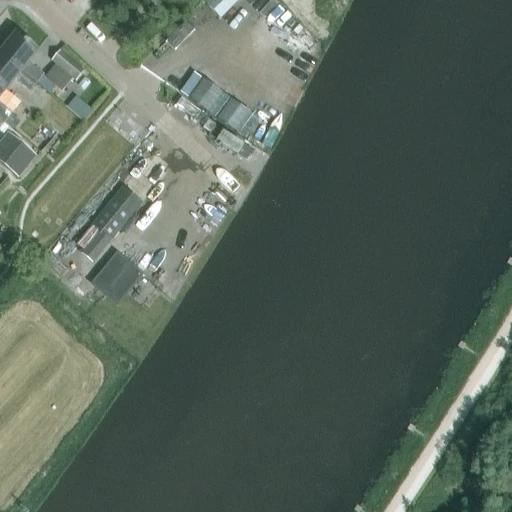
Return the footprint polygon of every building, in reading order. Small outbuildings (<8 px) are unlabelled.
[(238,0),(210,0),(207,3),(221,17),(238,0)] [(36,53),(16,36),(0,54),(36,84),(47,93),(53,86),(31,68),(28,70),(24,67),(36,53)] [(29,93),(36,84),(0,54),(0,86),(5,90),(16,76),(21,80),(17,84),(29,93)] [(53,64),(75,81),(82,72),(61,55),(53,64)] [(0,86),(0,120),(4,123),(10,116),(0,107),(0,95),(5,90),(0,86)] [(73,106),(88,119),(97,109),(81,96),(73,106)] [(19,124),(10,116),(4,124),(13,131),(19,124)] [(37,158),(8,134),(0,142),(0,164),(18,180),(37,158)] [(122,188),(92,226),(111,242),(142,204),(122,188)] [(90,286),(117,308),(143,276),(117,254),(90,286)]
